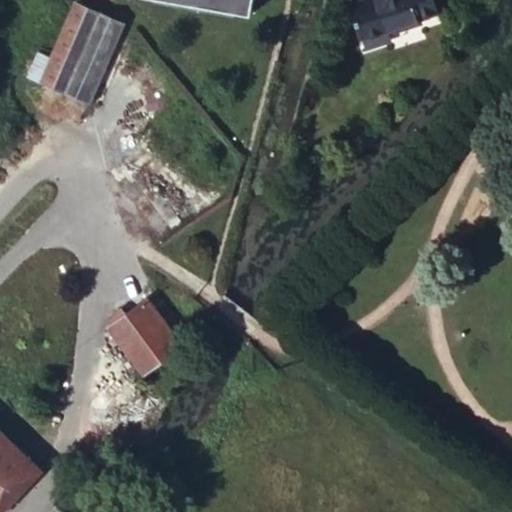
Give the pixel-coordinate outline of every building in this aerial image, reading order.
[(124,17),(85,0),(75,0),(42,75),(89,95),(124,17)] [(192,0),(236,9),(237,7),(251,9),(253,0),(192,0)] [(377,0),(357,7),(360,19),(357,20),(359,25),(362,24),(369,43),(391,36),(390,33),(423,21),(422,17),(439,10),(435,0),(377,0)] [(148,297),(95,338),(128,382),(180,342),(148,297)] [(0,429),(0,511),(41,470),(0,429)]
